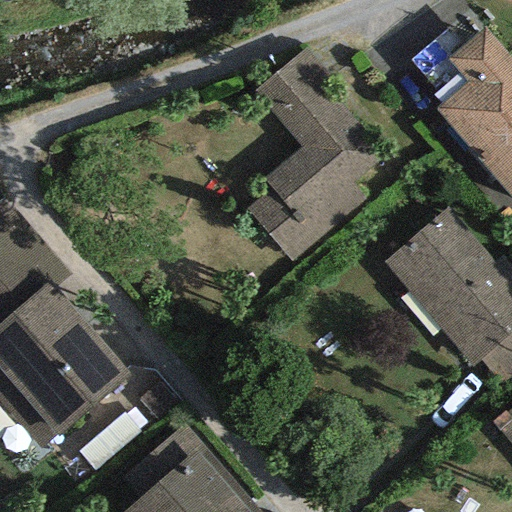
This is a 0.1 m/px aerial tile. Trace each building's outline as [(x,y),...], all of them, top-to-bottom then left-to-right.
[(511,59),(485,28),(446,60),(466,83),(434,110),(511,200),(511,59)] [(327,75),(304,48),(253,90),(302,148),(263,180),(273,191),(250,211),(290,258),(362,198),(348,182),(380,155),(319,82),(327,75)] [(66,275),(8,209),(0,216),(0,399),(41,446),(127,371),(53,286),(66,275)] [(511,286),(447,210),(384,262),(470,366),(480,359),(511,331),(511,286)] [(511,373),(511,331),(480,359),(501,383),(511,373)] [(511,408),(495,422),(511,442),(511,408)] [(258,511),(184,425),(120,480),(137,500),(121,511),(258,511)]
